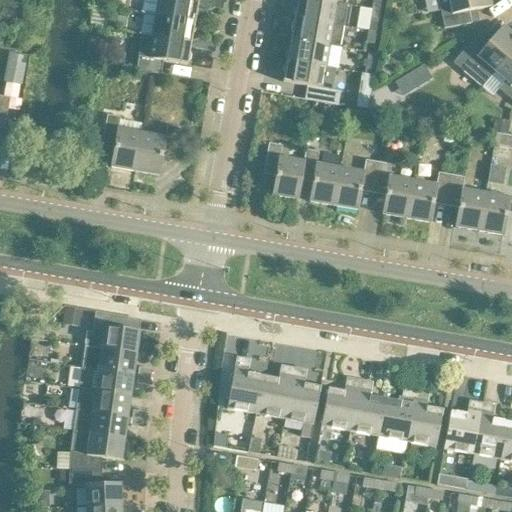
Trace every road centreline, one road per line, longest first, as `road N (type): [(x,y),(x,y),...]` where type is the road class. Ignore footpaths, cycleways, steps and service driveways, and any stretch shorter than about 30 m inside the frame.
road 1 (tertiary): [(197,294),(511,354)]
road 2 (tertiary): [(511,291),(209,237)]
road 3 (residential): [(209,237),(252,0)]
road 4 (residential): [(175,511),(197,294)]
road 5 (tertiary): [(209,237),(0,201)]
road 6 (tertiary): [(0,260),(197,294)]
